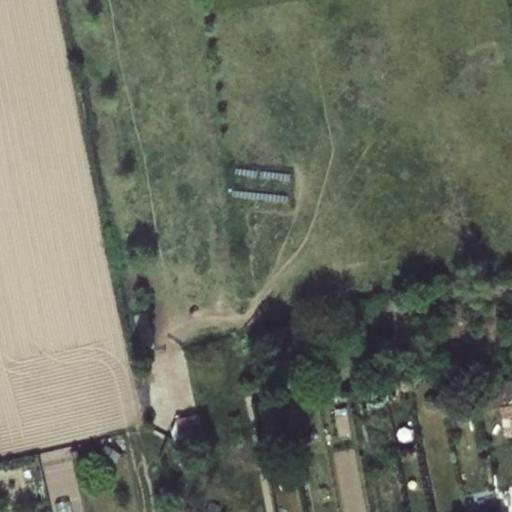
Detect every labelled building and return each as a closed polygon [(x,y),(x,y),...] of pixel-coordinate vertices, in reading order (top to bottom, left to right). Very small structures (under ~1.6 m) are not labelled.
[(466,341),(407,352),(410,366),(468,355),(466,341)] [(511,381),(496,385),(498,406),(511,404),(511,381)] [(496,385),(477,388),(481,409),(498,406),(496,385)] [(176,420),(170,431),(177,455),(194,451),(190,435),(202,431),(198,415),(176,420)] [(104,445),(97,455),(114,465),(121,455),(104,445)]
